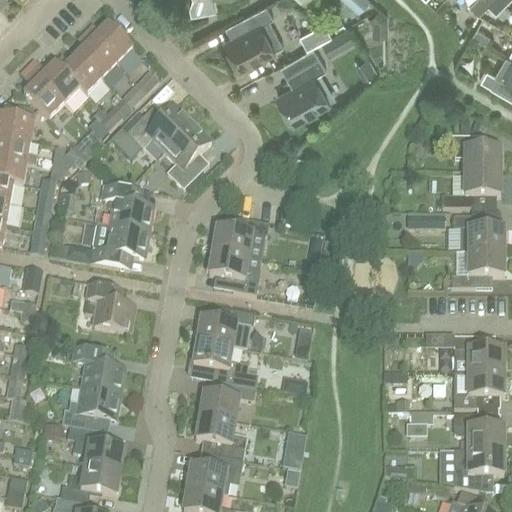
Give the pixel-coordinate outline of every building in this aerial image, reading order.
[(344,0),(358,12),(368,1),(366,0),(344,0)] [(474,0),(469,6),(478,15),(488,6),(493,0),(492,0),(474,0)] [(496,14),(504,6),(497,0),(493,0),(488,6),(496,14)] [(273,19),(266,6),(241,19),(248,31),(224,44),(239,71),(274,52),(260,25),(273,19)] [(92,30),(85,37),(117,69),(133,53),(108,28),(99,36),(92,30)] [(485,45),(489,37),(476,30),(472,37),(485,45)] [(334,60),(359,53),(354,32),(329,39),(334,60)] [(117,69),(85,37),(78,44),(85,51),(77,59),(102,84),(117,69)] [(326,71),(319,58),(294,72),(301,84),(277,98),(292,125),(328,104),(313,78),(326,71)] [(102,84),(77,59),(68,67),(62,60),(54,67),(80,93),(79,93),(86,100),(102,84)] [(80,93),(54,67),(46,76),(40,69),(32,76),(64,108),(79,93),(80,93)] [(511,67),(504,81),(486,71),(480,82),(511,100),(511,67)] [(64,108),(32,76),(25,83),(32,90),(24,98),(49,124),(64,108)] [(149,76),(143,82),(137,89),(146,98),(158,85),(149,76)] [(131,113),(146,98),(137,89),(122,104),(131,113)] [(0,141),(30,146),(34,124),(35,116),(30,112),(13,109),(11,120),(0,118),(0,141)] [(164,156),(193,127),(174,109),(155,128),(146,118),(127,137),(143,153),(152,144),(164,156)] [(113,112),(106,119),(116,129),(123,122),(113,112)] [(116,129),(106,119),(100,113),(93,120),(96,123),(88,130),(102,143),(116,129)] [(211,146),(193,127),(164,156),(176,168),(167,177),(183,194),(202,175),(192,165),(211,146)] [(464,152),(464,176),(500,176),(500,152),(474,152),(474,140),(446,140),(446,152),(464,152)] [(0,163),(27,168),(30,146),(0,141),(0,163)] [(84,147),(79,147),(77,150),(76,149),(75,150),(81,156),(88,163),(98,153),(91,147),(88,150),(84,147)] [(72,165),(81,156),(75,150),(66,159),(72,165)] [(72,165),(66,159),(62,163),(70,172),(74,168),(79,173),(88,163),(81,156),(72,165)] [(23,190),(27,168),(0,163),(0,185),(13,187),(13,188),(23,190)] [(500,200),(500,176),(464,176),(464,200),(442,200),(442,212),(474,212),(474,200),(500,200)] [(42,183),(41,192),(54,194),(56,186),(42,183)] [(0,207),(10,209),(13,188),(13,187),(0,185),(0,207)] [(153,211),(141,209),(144,196),(104,189),(101,203),(109,205),(108,211),(113,218),(111,230),(148,237),(153,211)] [(52,205),(54,194),(41,192),(39,202),(52,205)] [(0,228),(6,230),(10,209),(0,207),(0,228)] [(454,232),(460,232),(460,256),(468,256),(504,256),(504,232),(478,232),(478,220),(454,220),(454,232)] [(217,231),(213,255),(248,261),(252,238),(266,240),(269,227),(245,223),(243,236),(217,231)] [(35,225),(33,235),(47,237),(49,228),(35,225)] [(148,237),(111,230),(97,228),(90,267),(129,274),(132,260),(144,262),(148,237)] [(43,259),(47,237),(33,235),(29,257),(43,259)] [(260,276),(246,273),(248,261),(213,255),(209,278),(235,283),(233,295),(256,299),(260,276)] [(504,280),(504,256),(468,256),(468,272),(460,272),(460,280),(451,280),(451,292),(475,292),(475,280),(504,280)] [(42,275),(27,272),(23,294),(39,297),(42,275)] [(130,337),(135,311),(124,309),(127,295),(89,288),(84,317),(95,319),(93,330),(130,337)] [(11,305),(10,314),(21,316),(35,318),(37,309),(11,305)] [(197,345),(232,352),(236,328),(252,331),(255,318),(231,314),(229,327),(201,322),(200,325),(196,325),(194,341),(198,341),(197,345)] [(34,328),(35,318),(21,316),(20,326),(34,328)] [(453,353),(455,353),(455,377),(504,377),(504,353),(477,353),(477,341),(454,341),(453,353)] [(248,369),(230,366),(232,352),(197,345),(193,369),(219,373),(217,386),(232,389),(256,393),(258,380),(257,380),(258,374),(248,373),(248,369)] [(15,349),(14,358),(28,360),(29,352),(15,349)] [(124,374),(112,372),(115,358),(75,351),(73,366),(86,368),(82,393),(120,399),(124,374)] [(24,382),(28,360),(14,358),(10,379),(24,382)] [(504,401),(504,377),(455,377),(455,400),(453,400),(453,413),(477,413),(477,401),(504,401)] [(20,403),(24,382),(10,379),(6,402),(12,403),(20,403)] [(253,406),(256,393),(232,389),(230,401),(204,396),(200,420),(235,426),(239,403),(253,406)] [(115,425),(120,399),(82,393),(80,407),(70,406),(68,415),(64,415),(61,430),(69,431),(89,435),(91,421),(115,425)] [(26,405),(20,403),(12,403),(9,424),(21,426),(26,405)] [(477,419),(453,419),(453,438),(456,441),(468,441),(467,454),(453,454),(453,455),(503,455),(504,431),(477,431),(477,419)] [(247,441),(233,438),(235,426),(200,420),(196,444),(222,448),(219,461),(243,465),(247,441)] [(427,428),(406,429),(407,442),(428,441),(427,428)] [(98,448),(100,437),(89,435),(69,431),(67,443),(75,445),(72,457),(87,459),(85,470),(120,477),(124,453),(98,448)] [(16,452),(14,460),(30,463),(32,455),(16,452)] [(492,479),(503,479),(503,455),(453,455),(453,468),(453,478),(453,491),(485,497),(486,483),(492,483),(492,479)] [(29,471),(30,463),(14,460),(13,468),(29,471)] [(239,490),(243,465),(219,461),(217,473),(191,469),(187,492),(222,498),(224,487),(239,490)] [(116,500),(120,477),(85,470),(82,483),(69,481),(67,491),(62,490),(60,503),(88,507),(90,496),(116,500)] [(220,511),(222,498),(187,492),(183,511),(220,511)] [(25,497),(8,494),(7,502),(23,505),(25,497)] [(460,496),(458,503),(457,506),(451,504),(448,511),(483,511),(486,504),(466,497),(460,496)] [(19,511),(21,511),(23,505),(7,502),(5,510),(19,511)] [(87,511),(88,507),(60,503),(56,502),(54,511),(87,511)]
